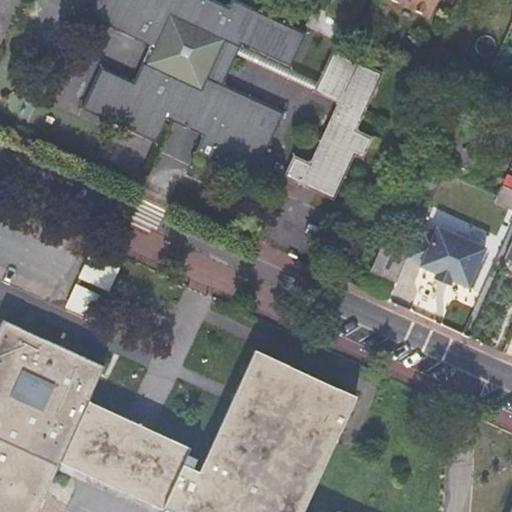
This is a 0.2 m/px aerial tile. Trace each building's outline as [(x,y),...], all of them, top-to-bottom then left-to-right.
[(0,0),(0,45),(21,0),(0,0)] [(295,69),(310,36),(235,2),(231,10),(210,0),(137,0),(136,1),(133,0),(97,0),(88,20),(154,51),(138,87),(106,73),(87,112),(158,144),(170,120),(206,136),(199,153),(259,179),(287,115),(228,87),(246,47),(295,69)] [(329,0),(329,3),(356,13),(360,0),(329,0)] [(391,0),(430,17),(437,0),(391,0)] [(383,73),(334,51),(312,100),(339,112),(315,163),(298,156),(288,179),(337,200),(357,155),(365,159),(373,139),(358,132),(383,73)] [(462,169),(487,112),(454,98),(430,154),(462,169)] [(395,218),(419,229),(419,228),(443,175),(444,172),(420,162),(395,218)] [(496,187),(511,194),(511,182),(501,177),(496,187)] [(0,239),(51,263),(59,246),(0,219),(0,239)] [(419,265),(433,234),(419,228),(419,229),(405,259),(419,265)] [(483,251),(435,229),(433,234),(419,265),(418,267),(435,274),(451,281),(467,288),(483,251)] [(511,239),(503,258),(511,262),(511,239)] [(115,271),(59,246),(51,263),(108,289),(115,271)] [(366,273),(391,284),(402,259),(377,248),(366,273)] [(0,255),(0,274),(38,292),(46,276),(0,255)] [(451,281),(435,274),(433,279),(448,286),(451,281)] [(46,276),(38,292),(96,318),(102,302),(46,276)] [(0,379),(5,368),(22,330),(1,320),(0,322),(0,379)] [(5,368),(0,379),(0,511),(35,511),(59,462),(137,497),(164,436),(87,401),(103,366),(92,361),(22,330),(5,368)] [(276,511),(331,387),(253,351),(198,469),(197,469),(182,463),(188,447),(164,436),(137,497),(170,511),(276,511)] [(305,511),(355,398),(331,387),(276,511),(305,511)]
